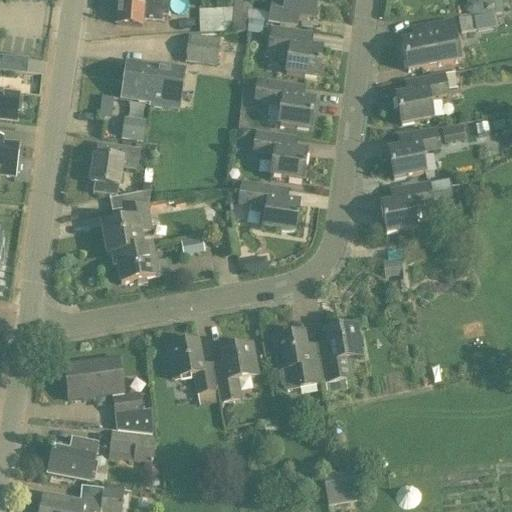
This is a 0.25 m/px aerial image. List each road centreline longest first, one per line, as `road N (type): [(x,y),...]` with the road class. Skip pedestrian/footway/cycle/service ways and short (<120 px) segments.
road 1 (residential): [(27,322),(68,327),(303,271),(322,249),(330,222),(367,0)]
road 2 (tertiary): [(27,322),(73,0)]
road 3 (tertiary): [(0,472),(27,322)]
